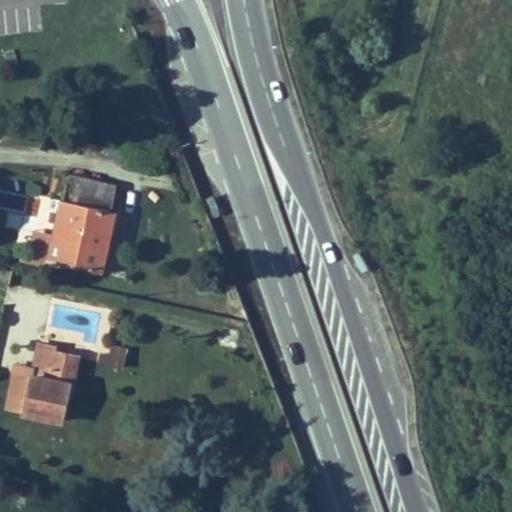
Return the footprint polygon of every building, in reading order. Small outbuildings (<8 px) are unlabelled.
[(103,273),(117,212),(111,211),(117,186),(69,176),(64,200),(62,200),(49,261),(103,273)] [(49,261),(55,234),(35,230),(30,251),(23,249),(20,261),(41,265),(49,261)] [(238,337),(235,329),(224,327),(220,345),(235,349),(238,337)] [(71,387),(77,357),(56,352),(57,347),(39,343),(34,368),(25,411),(24,413),(61,421),(68,387),(71,387)] [(123,360),(126,349),(114,346),(111,357),(123,360)] [(125,361),(111,357),(100,354),(98,360),(123,367),(125,361)] [(25,411),(34,368),(16,365),(7,408),(25,411)]
